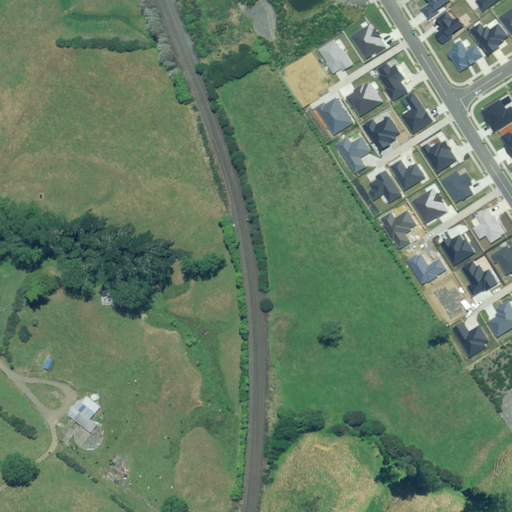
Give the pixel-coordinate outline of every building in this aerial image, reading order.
[(421,9),(428,19),(438,12),(436,9),(448,1),(447,0),(426,0),(429,3),(421,9)] [(477,0),(476,1),(483,11),(498,0),(477,0)] [(511,8),(500,18),(511,34),(511,8)] [(443,29),(435,35),(442,44),(452,37),(450,35),(462,27),(456,19),(453,22),(447,13),(436,20),(443,29)] [(385,48),(371,24),(352,35),(366,58),(375,52),(376,54),(385,48)] [(471,30),(489,54),(498,47),(496,45),(507,37),(498,25),(490,31),(487,27),(484,29),(480,24),(471,30)] [(340,49),(334,40),(319,49),(328,63),(327,63),(333,74),(342,69),(343,71),(352,65),(341,48),(340,49)] [(453,60),(460,71),(474,62),(473,60),(482,55),(475,46),(467,51),(461,41),(451,47),(452,50),(447,53),(452,60),(453,60)] [(390,70),(386,63),(378,69),(382,75),(380,76),(388,88),(386,89),(393,100),(407,92),(399,81),(403,78),(396,67),(390,70)] [(355,91),(346,97),(352,107),(354,106),(360,116),(383,102),(370,82),(363,86),(363,85),(354,90),(355,91)] [(431,123),(413,93),(406,97),(413,109),(402,115),(413,133),(431,123)] [(324,103),(316,108),(333,135),(352,124),(336,98),(325,105),(324,103)] [(499,100),(482,112),(495,132),(511,121),(511,109),(511,108),(506,111),(499,100)] [(372,120),(363,125),(379,151),(390,144),(389,142),(395,139),(394,137),(399,133),(389,117),(375,126),(372,120)] [(511,133),(511,134),(510,132),(502,137),(507,144),(505,145),(511,156),(511,133)] [(347,139),(337,145),(354,174),(366,167),(360,158),(370,152),(361,138),(351,145),(347,139)] [(428,144),(421,148),(436,173),(456,161),(444,142),(440,144),(440,143),(430,149),(428,144)] [(400,161),(391,167),(405,190),(425,178),(416,164),(406,170),(400,161)] [(390,203),(402,195),(386,170),(376,176),(378,180),(371,184),(374,188),(369,191),(375,199),(384,193),(390,203)] [(457,172),(443,180),(455,202),(461,199),(462,200),(472,194),(468,186),(472,183),(466,173),(460,177),(457,172)] [(435,189),(413,202),(425,223),(436,217),(437,218),(448,211),(435,189)] [(492,217),(488,209),(476,216),(480,224),(473,228),(480,239),(486,236),(490,243),(504,235),(493,216),(492,217)] [(392,213),(381,219),(385,225),(383,226),(391,241),(393,240),(399,249),(409,243),(404,234),(411,230),(410,228),(416,225),(408,211),(395,218),(392,213)] [(450,239),(441,244),(454,265),(474,253),(466,240),(463,242),(459,236),(451,240),(450,239)] [(507,247),(491,256),(495,263),(498,262),(506,274),(511,270),(511,246),(509,249),(507,247)] [(421,254),(407,261),(421,285),(428,281),(428,282),(437,277),(436,276),(446,270),(440,259),(428,266),(421,254)] [(473,262),(462,268),(471,284),(468,286),(473,295),(485,288),(486,290),(497,284),(489,271),(484,274),(480,266),(476,268),(473,262)] [(511,328),(511,309),(508,302),(496,308),(500,315),(488,322),(497,337),(511,328)] [(463,323),(454,329),(470,357),(486,348),(484,344),(488,342),(479,326),(468,332),(463,323)] [(97,413),(81,401),(70,415),(92,433),(98,426),(92,420),(97,413)]
